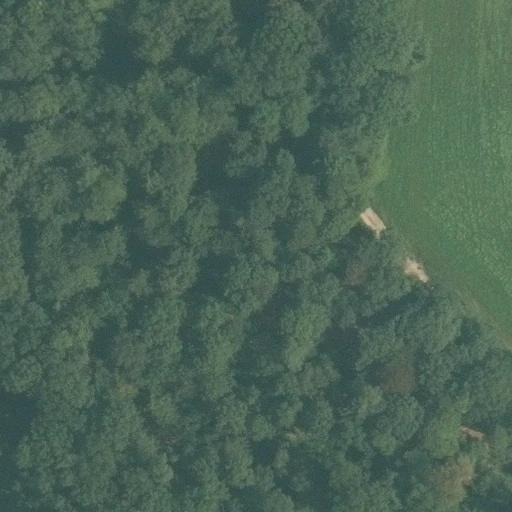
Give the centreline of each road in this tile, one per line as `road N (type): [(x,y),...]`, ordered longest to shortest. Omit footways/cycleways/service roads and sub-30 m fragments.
road 1 (track): [(511,381),(344,180),(342,0)]
road 2 (track): [(234,0),(75,118),(0,205)]
